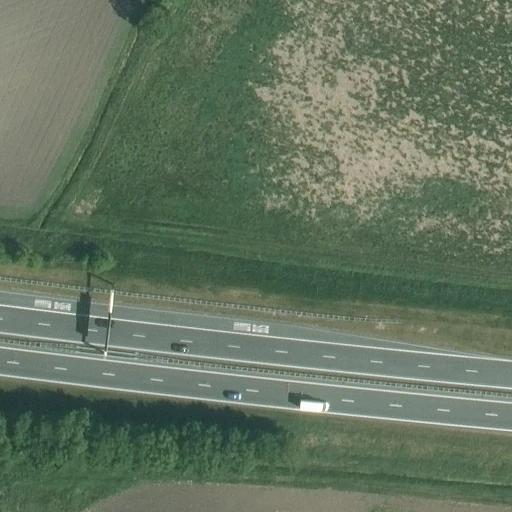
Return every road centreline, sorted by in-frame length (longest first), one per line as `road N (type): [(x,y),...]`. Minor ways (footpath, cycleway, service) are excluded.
road 1 (trunk): [(511,377),(0,321)]
road 2 (trunk): [(0,363),(511,419)]
